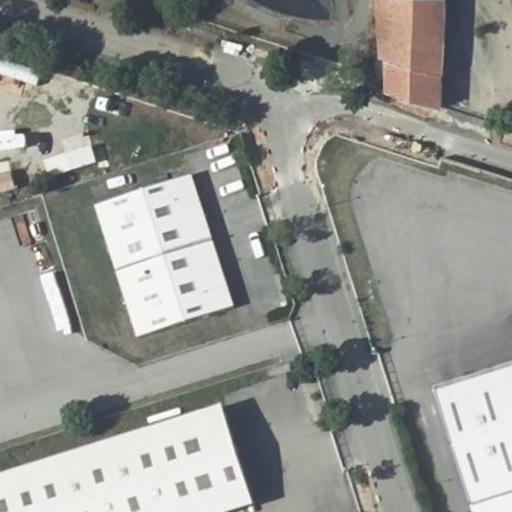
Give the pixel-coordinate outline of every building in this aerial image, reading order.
[(376,0),(380,55),(391,57),(391,89),(445,107),(445,0),(376,0)] [(43,162),(49,179),(97,163),(91,146),(43,162)] [(9,171),(0,174),(0,194),(15,189),(9,171)] [(236,308),(195,177),(101,206),(140,338),(236,308)] [(511,511),(511,369),(441,392),(478,511),(511,511)] [(0,511),(245,511),(259,508),(227,405),(0,477),(0,511)]
